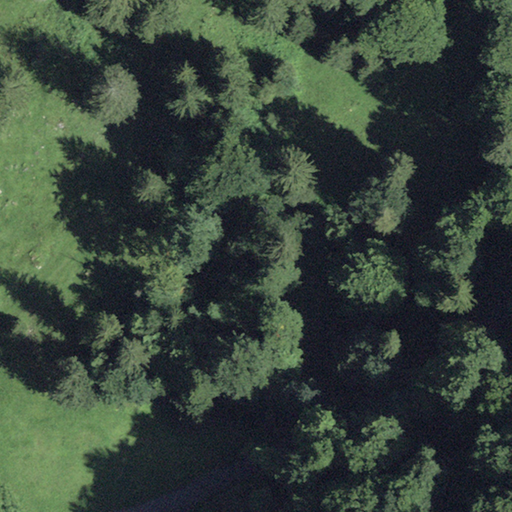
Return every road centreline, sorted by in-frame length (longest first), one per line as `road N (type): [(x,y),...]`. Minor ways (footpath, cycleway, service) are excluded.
road 1 (unclassified): [(164,511),(432,408),(477,369),(511,317)]
road 2 (track): [(0,316),(30,291),(130,155),(185,0)]
